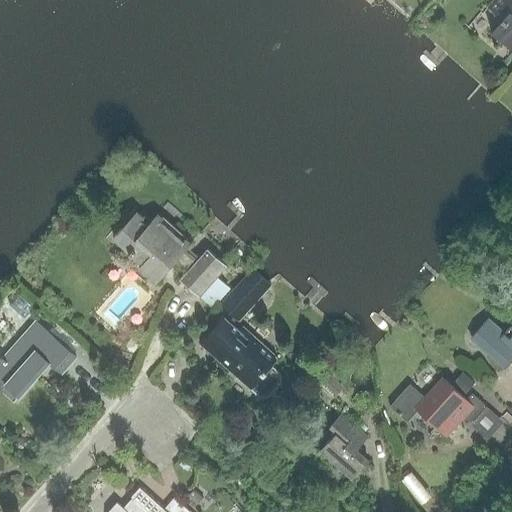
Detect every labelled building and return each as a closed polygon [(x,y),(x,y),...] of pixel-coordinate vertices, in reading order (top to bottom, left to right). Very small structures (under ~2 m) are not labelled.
[(511,0),(494,0),(488,7),(502,20),(491,33),(511,51),(511,0)] [(136,212),(113,238),(142,264),(139,267),(156,283),(176,261),(187,272),(180,280),(199,297),(227,266),(207,249),(199,258),(188,248),(190,245),(157,215),(149,224),(136,212)] [(271,285),(270,284),(253,268),(220,304),(239,321),(271,285)] [(511,307),(509,311),(511,313),(511,324),(504,333),(488,319),(471,338),(505,368),(511,360),(511,307)] [(277,356),(276,356),(243,326),(239,331),(224,318),(200,345),(228,369),(229,370),(230,370),(231,370),(232,369),(234,367),(254,384),(253,386),(252,387),(252,388),(252,389),(252,390),(253,391),(260,398),(269,397),(281,382),(281,374),(272,366),(277,361),(277,360),(277,359),(277,358),(277,357),(277,356)] [(35,321),(0,360),(0,389),(14,402),(49,363),(61,374),(76,357),(35,321)] [(328,373),(319,383),(334,396),(342,386),(328,373)] [(463,396),(474,382),(463,373),(452,386),(463,396)] [(442,378),(425,398),(409,384),(389,406),(407,422),(417,411),(446,437),(461,420),(467,425),(485,405),(472,394),(466,400),(442,378)] [(336,434),(320,451),(352,480),(369,461),(356,450),(368,438),(341,414),(329,427),(336,434)] [(117,503),(108,511),(170,511),(168,510),(139,484),(128,497),(131,500),(123,508),(117,503)] [(204,496),(194,489),(188,496),(198,504),(204,496)]
